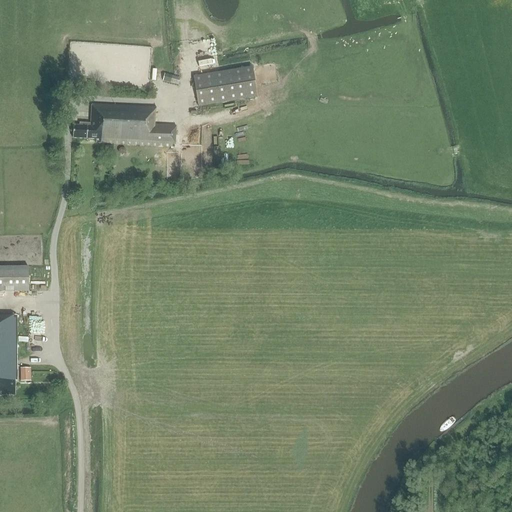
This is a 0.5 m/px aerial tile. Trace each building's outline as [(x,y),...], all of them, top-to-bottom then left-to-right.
[(196,96),(198,105),(198,107),(257,97),(252,66),(193,76),(196,96)] [(163,81),(178,85),(180,78),(164,74),(163,81)] [(96,143),(175,147),(176,126),(154,125),(155,107),(92,104),(91,123),(79,123),(79,126),(73,125),(72,138),(96,139),(96,143)] [(0,291),(28,291),(28,267),(0,267),(0,291)] [(16,315),(0,315),(0,394),(14,394),(14,381),(17,381),(16,315)]
